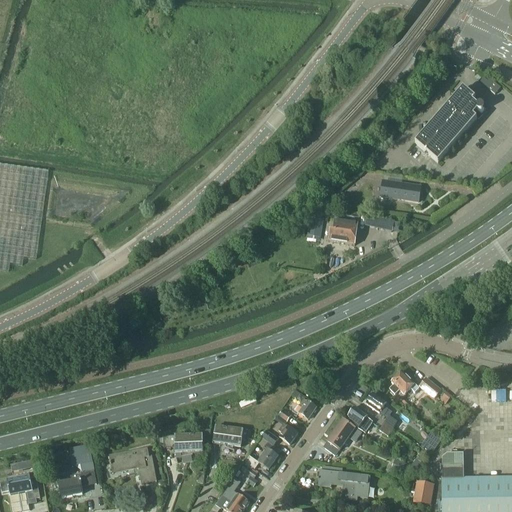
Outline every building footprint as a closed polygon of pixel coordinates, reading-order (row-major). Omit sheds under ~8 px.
[(495,84),(489,91),(495,97),(501,90),(495,84)] [(483,111),(482,108),(481,106),(480,106),(478,106),(476,107),(472,103),(475,100),(463,89),(415,144),(438,164),(476,120),(473,118),(478,113),(479,113),(481,113),(483,111)] [(0,165),(0,271),(7,273),(8,265),(21,267),(22,259),(35,260),(47,173),(0,165)] [(380,198),(418,204),(420,188),(382,183),(380,198)] [(341,194),(340,203),(352,204),(353,196),(341,194)] [(366,217),(364,227),(392,233),(394,223),(366,217)] [(322,221),(309,220),(307,236),(320,238),(322,221)] [(357,225),(334,222),(332,232),(330,232),(328,243),(354,247),(357,225)] [(418,391),(401,374),(391,384),(394,387),(389,392),(394,397),(399,392),(403,397),(409,391),(414,395),(418,391)] [(439,393),(425,382),(419,389),(433,400),(439,393)] [(384,407),(385,405),(373,396),(365,406),(378,415),(383,418),(387,420),(378,433),(388,439),(398,424),(389,418),(392,414),(388,411),(388,410),(384,407)] [(316,410),(303,401),(299,406),(302,408),(298,415),(307,422),(316,410)] [(366,419),(366,418),(354,409),(347,418),(351,420),(347,425),(355,430),(355,429),(362,434),(364,435),(372,424),(366,419)] [(283,411),(279,417),(285,422),(286,423),(291,417),(283,411)] [(285,422),(279,417),(275,422),(282,426),(285,422)] [(360,435),(342,422),(326,444),(328,445),(324,451),(334,458),(347,439),(354,444),(360,435)] [(287,428),(283,426),(278,432),(282,435),(279,439),(289,446),(297,435),(287,428)] [(240,449),(240,444),(245,445),(247,432),(214,428),(211,446),(212,446),(212,445),(223,447),(222,449),(222,450),(231,452),(232,448),(240,449)] [(277,442),(266,434),(262,440),(272,448),(277,442)] [(202,455),(202,436),(162,438),(162,450),(163,450),(174,450),(174,455),(181,455),(182,459),(191,457),(191,456),(191,454),(201,454),(202,455)] [(279,454),(267,445),(263,449),(267,452),(258,464),(250,458),(245,464),(254,471),(258,465),(268,472),(277,459),(276,458),(279,454)] [(88,448),(69,451),(72,469),(91,465),(88,448)] [(140,485),(155,483),(151,458),(148,458),(146,450),(109,458),(112,475),(138,470),(140,485)] [(511,511),(511,479),(464,480),(463,455),(447,455),(442,463),(442,511),(511,511)] [(27,463),(17,465),(18,472),(28,470),(27,463)] [(244,465),(239,472),(252,482),(257,475),(244,465)] [(319,474),(318,489),(331,490),(331,487),(343,488),(341,502),(357,503),(358,497),(360,498),(360,500),(368,501),(369,487),(368,487),(368,480),(370,480),(360,479),(360,478),(342,476),(342,471),(322,469),(321,474),(319,474)] [(96,485),(93,473),(70,477),(71,483),(58,486),(61,500),(82,495),(81,488),(96,485)] [(6,483),(0,483),(0,488),(1,494),(8,493),(9,497),(26,494),(28,503),(26,504),(27,506),(36,504),(35,501),(39,500),(37,490),(35,479),(29,481),(29,478),(6,483)] [(413,484),(410,502),(427,505),(430,487),(413,484)] [(242,511),(243,511),(249,504),(237,495),(235,499),(225,492),(222,497),(242,511)] [(225,511),(226,511),(225,511),(242,511),(222,497),(215,507),(220,511),(221,510),(224,511),(225,511)]
